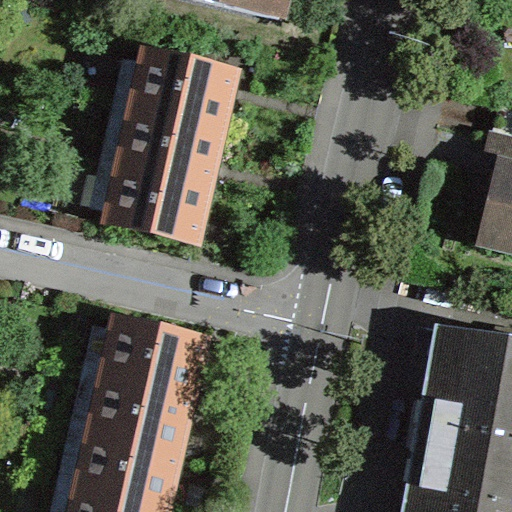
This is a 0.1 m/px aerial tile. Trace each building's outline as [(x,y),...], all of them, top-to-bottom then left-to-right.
[(201,0),(278,18),(282,0),(201,0)] [(134,111),(221,131),(224,120),(235,73),(147,53),(134,111)] [(496,138),(511,142),(511,107),(504,106),(496,138)] [(221,131),(134,111),(121,167),(209,187),(212,174),(221,131)] [(511,142),(496,138),(480,204),(480,205),(489,207),(482,238),(511,245),(511,142)] [(108,225),(195,245),(197,238),(209,187),(121,167),(108,225)] [(104,377),(191,397),(194,387),(205,339),(117,319),(104,377)] [(421,484),(420,500),(417,511),(511,511),(511,341),(450,330),(430,424),(425,466),(421,484)] [(104,377),(91,433),(179,453),(181,442),(191,397),(104,377)] [(91,433),(78,489),(166,509),(169,496),(179,453),(91,433)] [(165,511),(166,509),(78,489),(72,511),(165,511)]
